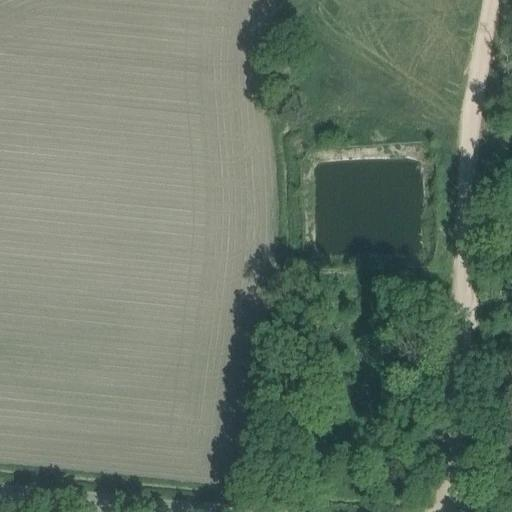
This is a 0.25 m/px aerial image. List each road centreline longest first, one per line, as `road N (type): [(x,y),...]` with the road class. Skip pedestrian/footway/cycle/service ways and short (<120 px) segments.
road 1 (unknown): [(443,511),(467,266),(467,182)]
road 2 (tertiary): [(169,511),(0,495)]
